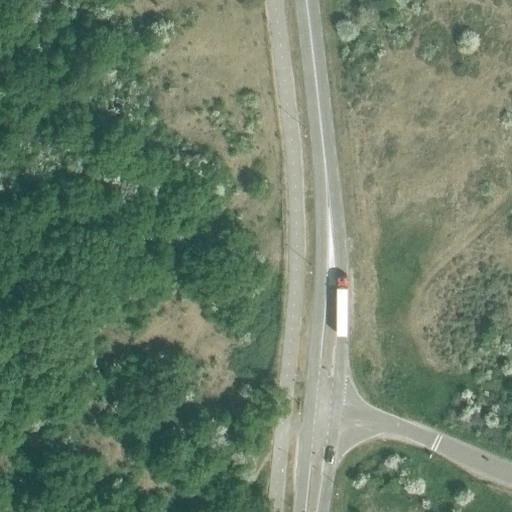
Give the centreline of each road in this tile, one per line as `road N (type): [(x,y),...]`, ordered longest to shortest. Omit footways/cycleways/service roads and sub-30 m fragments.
road 1 (secondary): [(321,417),(329,216),(306,0)]
road 2 (unclassified): [(321,417),(402,430),(511,477)]
